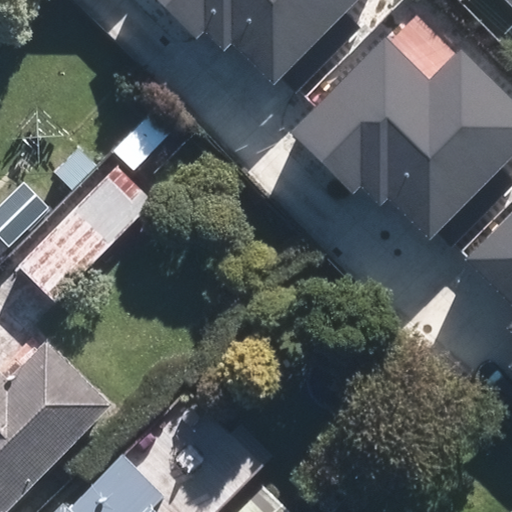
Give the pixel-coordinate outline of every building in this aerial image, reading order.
[(158,0),(196,37),(206,27),(227,48),(233,42),(274,84),(359,0),(158,0)] [(511,0),(502,0),(511,9),(511,0)] [(387,37),(292,131),(353,192),(363,182),(383,203),(389,197),(431,239),(511,158),(511,100),(461,49),(429,80),(387,37)] [(148,208),(110,171),(18,264),(56,301),(148,208)] [(511,216),(469,259),(511,302),(511,326),(509,329),(511,331),(511,365),(511,366),(511,367),(511,216)] [(0,511),(17,511),(117,412),(45,341),(4,382),(0,377),(0,511)] [(70,511),(66,507),(60,511),(155,511),(168,500),(125,458),(71,511),(70,511)] [(287,511),(264,489),(240,511),(287,511)]
